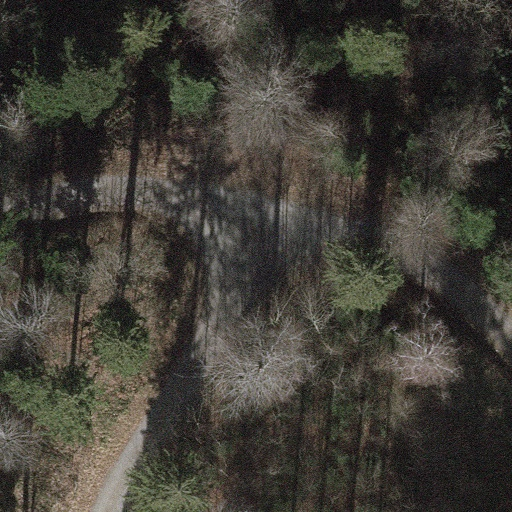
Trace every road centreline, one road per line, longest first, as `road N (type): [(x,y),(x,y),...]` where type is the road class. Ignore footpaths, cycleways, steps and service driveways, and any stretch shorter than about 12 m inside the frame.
road 1 (track): [(511,340),(421,258),(270,219),(42,197),(0,216)]
road 2 (track): [(270,219),(105,511)]
